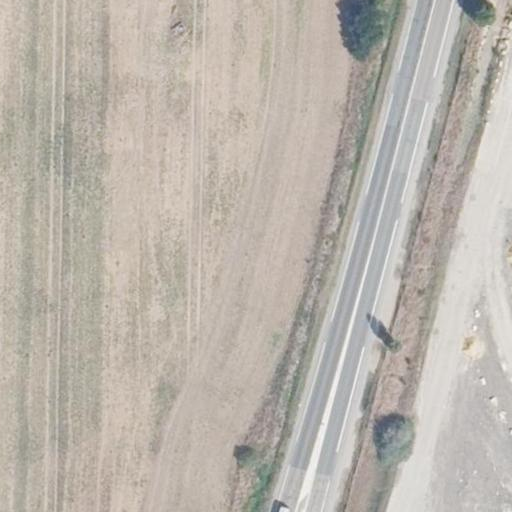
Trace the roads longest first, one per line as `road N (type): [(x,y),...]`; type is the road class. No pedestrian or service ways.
road 1 (unclassified): [(417,511),(511,97)]
road 2 (primary): [(385,195),(287,511)]
road 3 (primary): [(311,511),(385,195)]
road 4 (primary): [(435,0),(385,195)]
